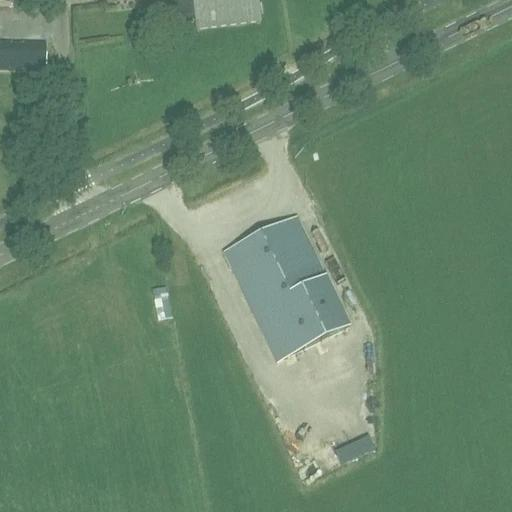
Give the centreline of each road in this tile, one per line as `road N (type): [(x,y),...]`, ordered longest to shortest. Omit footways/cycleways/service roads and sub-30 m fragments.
road 1 (tertiary): [(86,213),(511,6)]
road 2 (unclassified): [(86,213),(70,166),(59,0)]
